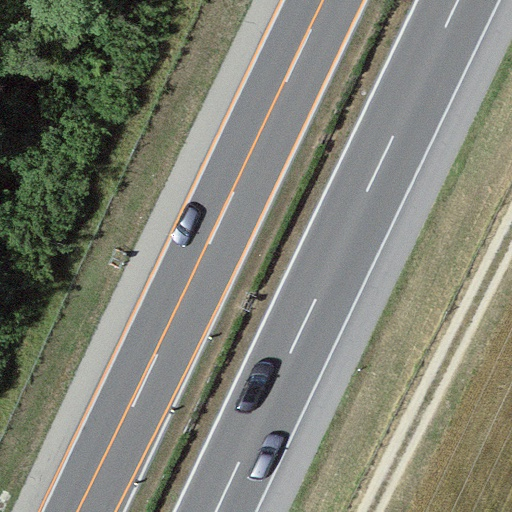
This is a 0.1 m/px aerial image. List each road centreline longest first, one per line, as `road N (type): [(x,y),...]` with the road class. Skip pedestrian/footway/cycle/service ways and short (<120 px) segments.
road 1 (motorway): [(217,511),(459,0)]
road 2 (motorway): [(326,0),(85,511)]
road 3 (track): [(511,233),(373,511)]
